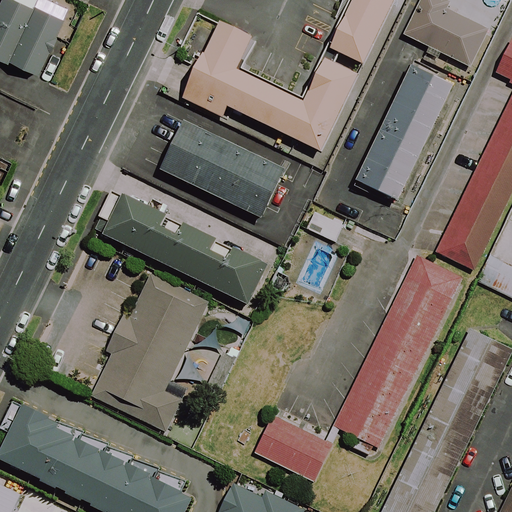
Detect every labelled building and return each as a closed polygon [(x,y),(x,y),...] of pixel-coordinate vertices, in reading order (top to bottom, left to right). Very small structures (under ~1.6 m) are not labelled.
[(330,165),(415,0),(355,0),(363,4),(312,103),(256,75),(271,45),(236,27),(200,98),(330,165)] [(493,21),(451,0),(421,0),(406,31),(471,65),(493,21)] [(77,26),(22,1),(0,46),(0,57),(51,81),(77,26)] [(459,84),(412,62),(357,179),(404,201),(459,84)] [(511,123),(445,255),(483,274),(511,217),(511,75),(511,78),(511,79),(511,123)] [(0,133),(11,111),(0,105),(0,133)] [(305,183),(201,129),(176,177),(280,230),(305,183)] [(278,276),(138,204),(117,244),(257,315),(278,276)] [(346,227),(318,212),(307,233),(335,248),(346,227)] [(473,282),(430,260),(342,429),(385,451),(473,282)] [(216,308),(162,281),(102,396),(177,434),(193,403),(172,392),(216,308)] [(435,511),(511,364),(511,346),(479,330),(387,508),(394,511),(435,511)] [(198,511),(207,494),(42,413),(18,462),(118,511),(198,511)] [(341,451),(283,421),(266,455),(323,484),(341,451)] [(230,511),(332,511),(250,472),(230,511)] [(511,511),(511,494),(502,511),(511,511)] [(54,511),(25,498),(18,511),(54,511)]
